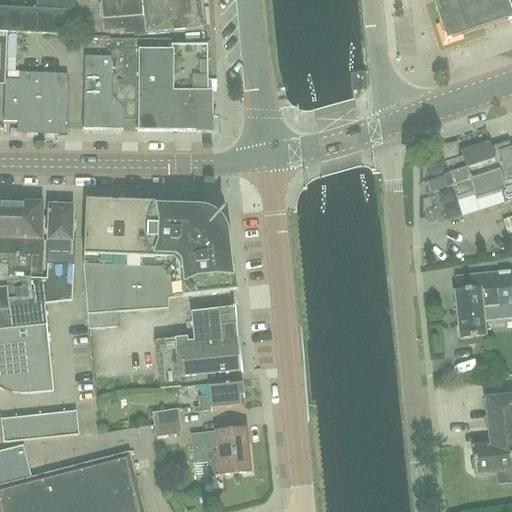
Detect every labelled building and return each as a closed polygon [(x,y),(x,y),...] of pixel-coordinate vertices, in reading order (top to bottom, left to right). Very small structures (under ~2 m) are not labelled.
[(67,9),(66,0),(42,0),(42,8),(67,9)] [(206,31),(202,0),(99,0),(103,33),(124,32),(124,37),(145,35),(145,37),(206,31)] [(511,0),(430,0),(444,42),(511,20),(511,0)] [(0,33),(68,36),(69,9),(0,6),(0,33)] [(123,131),(123,122),(123,111),(112,99),(112,84),(122,84),(122,92),(134,106),(138,106),(138,132),(212,133),(212,94),(206,94),(206,48),(172,48),(172,42),(128,42),(128,41),(109,40),(110,52),(110,58),(84,58),(84,131),(123,131)] [(5,123),(65,124),(67,125),(69,83),(67,83),(67,74),(20,73),(20,81),(6,81),(5,123)] [(351,93),(367,91),(365,74),(350,75),(351,93)] [(490,143),(460,153),(461,158),(444,163),(448,175),(442,176),(446,189),(453,187),(457,199),(473,194),(475,200),(500,191),(505,205),(511,202),(511,148),(511,149),(509,143),(492,149),(490,143)] [(87,315),(116,313),(168,309),(168,300),(237,292),(230,233),(227,223),(220,214),(211,209),(201,206),(85,201),(83,265),(87,315)] [(40,245),(41,205),(0,202),(0,261),(42,264),(42,257),(40,257),(39,252),(43,253),(42,245),(40,245)] [(47,264),(73,265),(74,223),(71,222),(71,209),(69,209),(70,205),(59,205),(59,208),(49,208),(47,264)] [(0,330),(46,325),(44,304),(72,301),(73,265),(47,264),(48,280),(31,280),(30,273),(41,274),(42,264),(0,261),(0,330)] [(481,308),(511,304),(511,272),(509,272),(509,270),(499,272),(498,274),(455,278),(457,291),(454,291),(460,339),(484,336),(481,308)] [(186,339),(175,340),(154,342),(160,390),(181,388),(180,378),(241,371),(234,308),(230,308),(230,309),(191,314),(194,342),(186,343),(186,339)] [(88,330),(117,328),(116,313),(87,315),(88,330)] [(0,330),(0,388),(13,394),(28,395),(29,394),(25,353),(49,350),(46,325),(0,330)] [(49,350),(25,353),(26,367),(51,364),(49,350)] [(51,364),(26,367),(28,381),(53,378),(51,364)] [(53,378),(28,381),(30,395),(54,392),(53,378)] [(209,385),(210,397),(199,398),(200,408),(194,409),(195,414),(243,410),(242,399),(240,382),(209,385)] [(511,467),(511,455),(511,454),(511,394),(484,398),(486,419),(479,419),(480,432),(487,431),(489,446),(471,448),(474,475),(497,472),(498,484),(511,483),(510,471),(511,470),(511,467)] [(154,427),(179,424),(177,411),(152,414),(154,427)] [(76,412),(64,413),(66,437),(78,436),(76,412)] [(64,413),(52,414),(54,438),(66,437),(64,413)] [(54,438),(52,414),(25,417),(27,441),(54,438)] [(27,441),(25,417),(13,418),(15,442),(27,441)] [(13,418),(1,420),(3,444),(15,442),(13,418)] [(179,424),(154,427),(156,438),(181,434),(179,424)] [(193,464),(207,463),(209,477),(250,473),(246,428),(190,434),(193,464)] [(0,511),(143,511),(128,454),(32,479),(23,446),(0,452),(0,511)]
